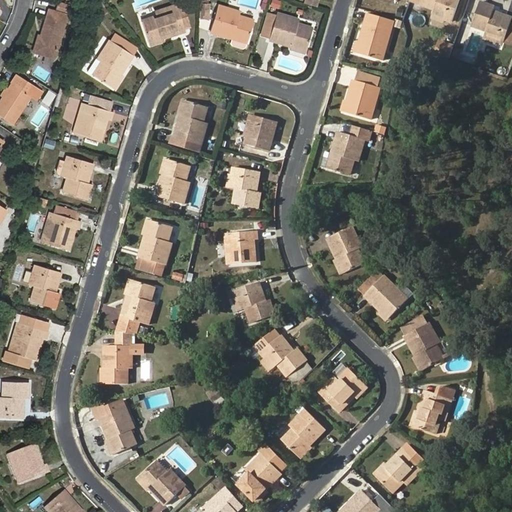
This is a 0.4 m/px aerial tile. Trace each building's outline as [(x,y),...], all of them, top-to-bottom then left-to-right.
[(452,21),(459,0),(421,0),(420,4),(439,11),(437,16),(452,21)] [(481,1),(472,25),(491,32),(489,36),(502,41),(504,41),(511,18),(494,12),(495,7),(481,1)] [(208,2),(199,2),(199,10),(199,16),(207,16),(207,12),(208,2)] [(149,43),(164,39),(185,31),(176,5),(156,12),(157,16),(141,21),(149,43)] [(70,13),(52,7),(43,33),(40,32),(35,48),(55,55),(70,13)] [(217,7),(215,13),(209,32),(226,37),(246,43),(252,21),(252,20),(236,16),(236,12),(217,7)] [(291,47),(305,51),(311,28),(297,24),(297,20),(276,14),(269,40),(291,47)] [(368,14),(366,21),(392,28),(394,21),(368,14)] [(392,28),(366,21),(356,53),(383,60),(392,28)] [(114,34),(110,41),(132,55),(137,48),(114,34)] [(502,41),(489,36),(488,40),(501,45),(502,41)] [(245,48),(246,43),(226,37),(224,42),(226,46),(242,50),(245,48)] [(165,42),(164,39),(149,43),(150,47),(165,42)] [(132,55),(110,41),(97,60),(101,62),(93,76),(112,88),(121,74),(132,55)] [(440,42),(435,57),(450,59),(454,47),(440,42)] [(303,56),(305,51),(291,47),(290,51),(303,56)] [(93,76),(101,62),(97,60),(95,59),(87,72),(93,76)] [(0,97),(0,111),(12,120),(29,95),(35,99),(40,91),(16,74),(0,97)] [(124,76),(121,74),(112,88),(116,90),(124,76)] [(348,99),(344,112),(371,120),(380,88),(353,80),(348,99)] [(340,110),(344,112),(348,99),(344,98),(340,110)] [(176,116),(181,117),(185,102),(181,101),(176,116)] [(185,102),(181,117),(174,137),(201,145),(207,125),(203,124),(208,108),(185,102)] [(112,112),(87,105),(79,134),(99,141),(106,119),(110,120),(112,112)] [(277,122),(252,116),(244,144),(269,150),(277,122)] [(384,135),(387,128),(377,125),(375,132),(384,135)] [(338,131),(334,147),(337,148),(335,154),(332,153),(327,168),(350,175),(355,159),(358,160),(364,140),(365,140),(368,131),(353,126),(350,135),(338,131)] [(53,141),(45,139),(43,145),(51,148),(53,141)] [(320,166),(327,168),(332,153),(325,151),(320,166)] [(66,160),(62,173),(67,174),(62,192),(87,200),(92,184),(86,183),(92,163),(67,156),(66,160)] [(159,175),(163,176),(167,161),(163,160),(159,175)] [(167,161),(163,176),(157,197),(184,204),(189,185),(186,183),(191,167),(168,161),(167,161)] [(258,208),(260,193),(256,192),(259,172),(234,168),(231,188),(236,189),(233,205),(258,208)] [(55,213),(55,214),(75,220),(77,214),(57,208),(55,213)] [(47,220),(53,222),(55,214),(55,213),(47,210),(44,219),(47,220)] [(75,220),(55,214),(53,222),(46,244),(67,249),(73,228),(77,229),(79,221),(75,220)] [(40,242),(46,244),(53,222),(47,220),(40,242)] [(141,235),(145,236),(150,221),(145,220),(141,235)] [(150,221),(145,236),(139,257),(166,265),(171,246),(168,244),(172,227),(150,221)] [(336,258),(343,273),(365,263),(358,247),(361,246),(352,227),(328,239),(336,258)] [(229,264),(254,262),(253,240),(256,240),(255,232),(227,234),(229,264)] [(339,275),(343,273),(336,258),(332,260),(339,275)] [(34,265),(29,281),(35,283),(30,301),(55,308),(60,293),(54,292),(59,272),(34,265)] [(185,274),(176,272),(174,279),(183,281),(185,274)] [(381,311),(389,320),(408,299),(384,276),(365,296),(381,311)] [(123,294),(128,296),(132,281),(127,279),(123,294)] [(132,281),(128,296),(121,317),(120,321),(126,322),(123,333),(131,334),(136,334),(139,322),(148,324),(153,305),(150,304),(155,287),(132,281)] [(270,301),(265,302),(259,283),(234,292),(239,308),(245,306),(251,323),(275,315),(270,301)] [(386,323),(389,320),(381,311),(377,315),(386,323)] [(417,330),(405,337),(405,338),(415,356),(422,369),(423,370),(443,359),(436,345),(439,344),(429,325),(422,314),(412,320),(417,330)] [(14,353),(10,352),(5,351),(2,362),(26,369),(29,358),(34,359),(40,338),(44,339),(46,331),(32,326),(34,320),(24,316),(22,324),(23,324),(14,353)] [(47,324),(34,320),(32,326),(46,331),(47,324)] [(412,320),(400,328),(405,337),(417,330),(412,320)] [(19,323),(10,352),(14,353),(23,324),(22,324),(19,323)] [(104,368),(104,384),(127,384),(128,367),(131,367),(131,354),(131,346),(131,334),(123,333),(116,332),(116,346),(104,346),(104,368)] [(297,349),(294,352),(280,337),(260,353),(271,366),(275,363),(287,377),(307,361),(297,349)] [(418,372),(422,369),(415,356),(411,358),(418,372)] [(354,397),(365,385),(349,369),(337,381),(334,378),(319,393),(339,412),(354,397)] [(0,417),(21,418),(22,398),(27,398),(27,383),(3,382),(2,401),(0,400),(0,417)] [(368,388),(365,385),(354,397),(357,400),(368,388)] [(205,394),(216,406),(224,398),(213,387),(205,394)] [(418,412),(414,427),(437,434),(442,418),(446,419),(452,399),(425,391),(418,412)] [(108,437),(115,454),(136,444),(130,429),(133,427),(125,408),(121,400),(105,406),(109,415),(100,419),(107,435),(108,437)] [(97,420),(100,419),(109,415),(105,406),(103,403),(91,407),(97,420)] [(299,456),(310,445),(325,430),(305,410),(292,425),(294,428),(282,440),(299,456)] [(409,425),(414,427),(418,412),(414,410),(409,425)] [(111,456),(115,454),(108,437),(104,439),(111,456)] [(255,501),(267,489),(282,474),(280,473),(288,465),(267,443),(259,451),(262,455),(247,469),(250,472),(238,485),(255,501)] [(33,445),(13,453),(24,481),(47,472),(44,465),(41,466),(33,445)] [(313,448),(310,445),(299,456),(302,460),(313,448)] [(387,464),(376,475),(376,476),(393,492),(404,481),(407,484),(422,468),(403,449),(387,464)] [(140,477),(151,489),(165,505),(178,493),(181,497),(188,490),(185,487),(171,471),(168,474),(156,461),(140,477)] [(373,473),(376,475),(387,464),(384,461),(373,473)] [(147,493),(151,489),(140,477),(136,481),(147,493)] [(240,511),(245,509),(227,488),(220,494),(205,508),(208,511),(206,511),(240,511)] [(270,492),(267,489),(255,501),(259,505),(270,492)] [(346,506),(340,511),(379,511),(381,510),(362,490),(346,506)] [(48,511),(81,511),(63,491),(44,507),(48,511)] [(335,510),(336,511),(340,511),(346,506),(343,503),(335,510)]
